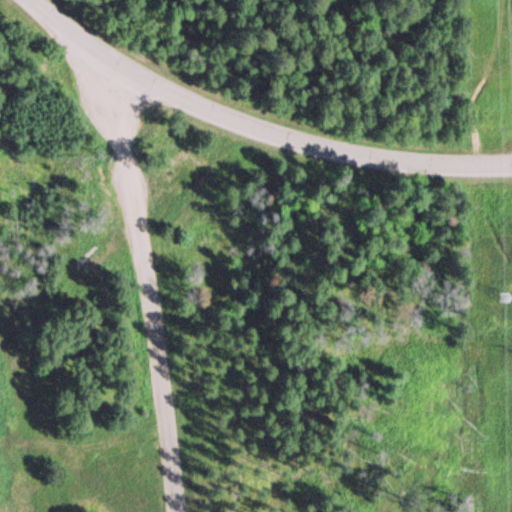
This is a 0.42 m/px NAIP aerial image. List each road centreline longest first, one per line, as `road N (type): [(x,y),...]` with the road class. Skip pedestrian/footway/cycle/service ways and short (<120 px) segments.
road 1 (tertiary): [(34,0),(150,81),(282,137),(381,159),(511,165)]
road 2 (residential): [(150,81),(121,124),(170,511)]
road 3 (residential): [(121,124),(22,0)]
